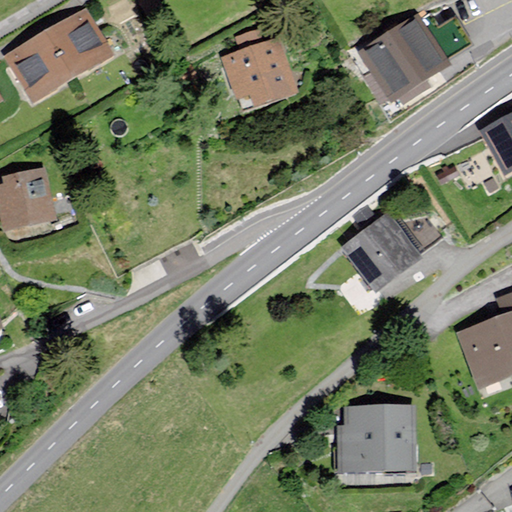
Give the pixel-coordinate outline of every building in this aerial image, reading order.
[(113,63),(86,16),(5,62),(32,109),(113,63)] [(448,76),(419,26),(361,60),(390,110),(448,76)] [(296,99),(277,47),(225,65),(239,104),(251,100),(256,113),(296,99)] [(511,115),(485,129),(506,170),(511,167),(511,115)] [(53,226),(43,174),(4,182),(6,190),(0,191),(0,214),(4,235),(53,226)] [(419,258),(388,214),(341,246),(372,290),(419,258)] [(511,312),(458,331),(477,384),(511,371),(511,312)] [(344,409),(345,468),(413,467),(412,408),(344,409)]
